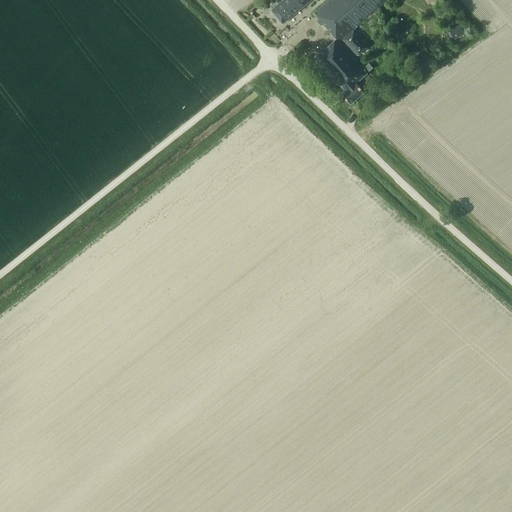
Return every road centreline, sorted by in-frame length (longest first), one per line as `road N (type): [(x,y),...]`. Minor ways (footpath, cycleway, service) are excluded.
road 1 (unclassified): [(511,281),(403,187),(217,0)]
road 2 (track): [(0,274),(273,57)]
